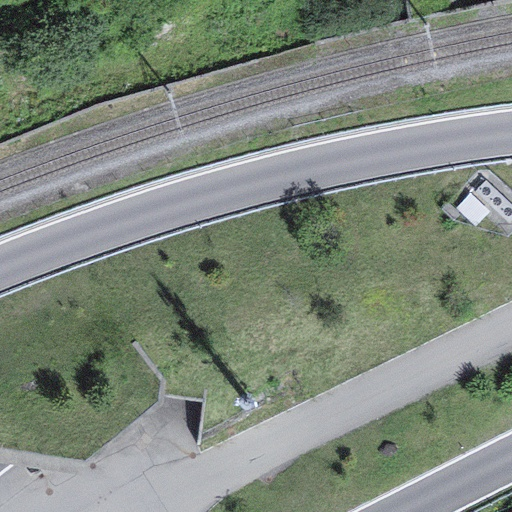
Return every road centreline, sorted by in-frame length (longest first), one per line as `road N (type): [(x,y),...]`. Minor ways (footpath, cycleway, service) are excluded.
road 1 (trunk): [(0,429),(348,129),(456,0)]
road 2 (trunk): [(511,132),(254,181),(0,266)]
road 3 (trunk): [(118,0),(48,112),(0,170)]
